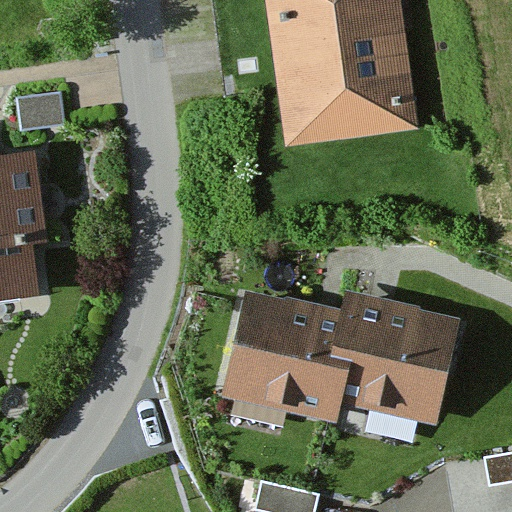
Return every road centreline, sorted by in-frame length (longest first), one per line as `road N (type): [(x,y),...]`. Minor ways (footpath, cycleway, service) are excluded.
road 1 (residential): [(7,511),(72,451),(150,264),(137,0)]
road 2 (residential): [(511,299),(376,253)]
